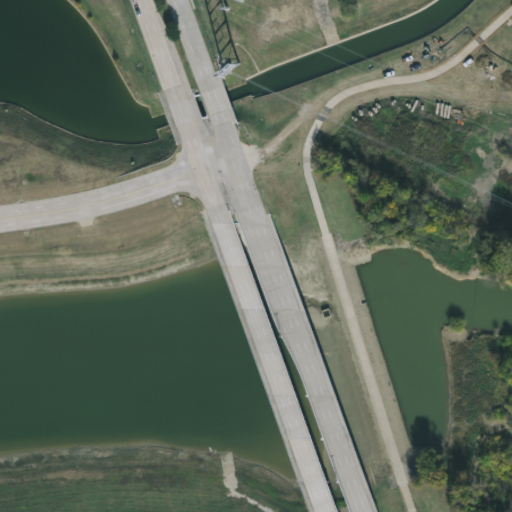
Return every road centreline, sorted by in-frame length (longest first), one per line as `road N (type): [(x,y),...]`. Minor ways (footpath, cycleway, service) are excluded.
road 1 (secondary): [(230,240),(323,511)]
road 2 (residential): [(0,220),(208,171)]
road 3 (secondary): [(362,511),(305,358)]
road 4 (secondary): [(305,358),(255,224)]
